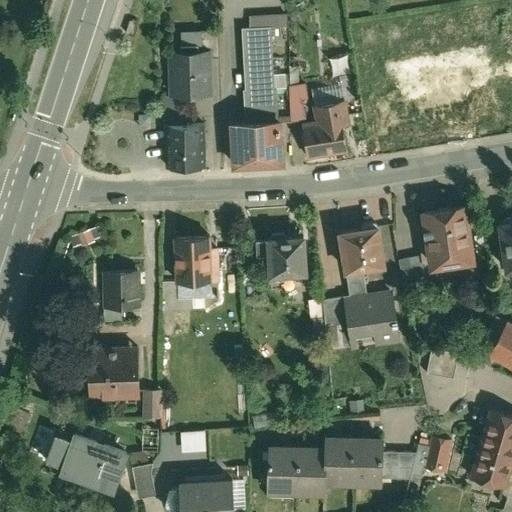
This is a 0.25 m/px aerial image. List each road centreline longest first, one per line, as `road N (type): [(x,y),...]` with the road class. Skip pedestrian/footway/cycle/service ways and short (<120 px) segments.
road 1 (residential): [(25,199),(298,189),(511,149)]
road 2 (secondary): [(92,0),(25,199)]
